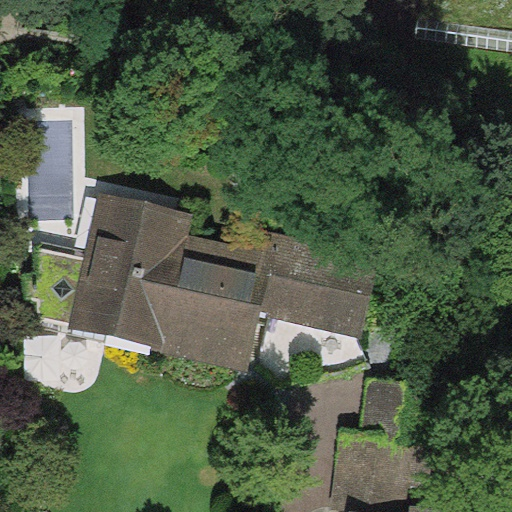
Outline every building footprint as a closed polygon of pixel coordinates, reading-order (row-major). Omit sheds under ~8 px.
[(511,0),(418,0),(416,16),(511,30),(511,0)] [(511,30),(416,16),(415,40),(511,52),(511,30)] [(379,255),(266,229),(261,250),(187,232),(191,213),(98,191),(66,326),(149,345),(148,348),(246,371),(260,312),(360,335),(379,255)] [(367,373),(360,429),(433,438),(440,382),(367,373)] [(329,509),(348,511),(356,511),(407,511),(408,504),(424,506),(433,438),(360,429),(340,426),(329,509)]
